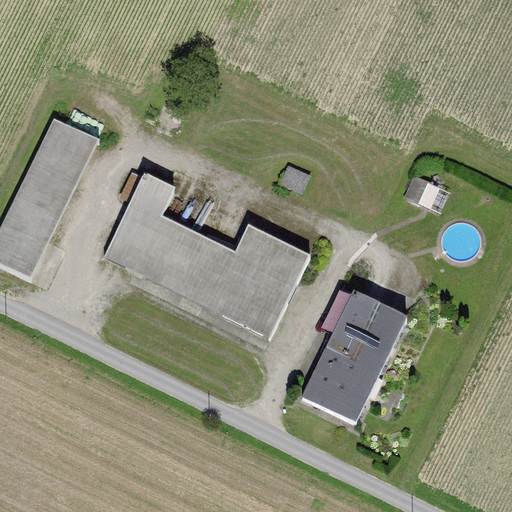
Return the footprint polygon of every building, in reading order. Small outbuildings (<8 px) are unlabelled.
[(0,247),(0,266),(50,292),(122,153),(64,123),(0,247)] [(333,184),(297,166),(284,190),(320,208),(333,184)] [(123,196),(134,201),(145,176),(134,172),(123,196)] [(444,214),(454,191),(416,176),(407,198),(444,214)] [(114,267),(279,352),(322,268),(269,240),(254,269),(176,229),(191,200),(157,183),(114,267)] [(219,233),(229,221),(227,206),(215,196),(199,197),(189,209),(191,225),(203,235),(219,233)] [(255,254),(265,241),(264,226),(252,216),(236,217),(226,230),(228,245),(240,255),(255,254)] [(310,408),(374,441),(431,330),(368,298),(310,408)]
